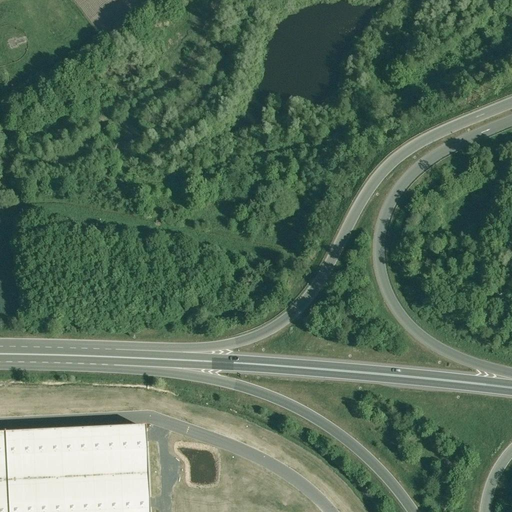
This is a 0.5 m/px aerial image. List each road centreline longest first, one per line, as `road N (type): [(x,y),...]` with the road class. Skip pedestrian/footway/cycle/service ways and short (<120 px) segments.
road 1 (trunk): [(511,103),(393,159),(359,197),(305,302),(284,322),(234,343),(109,356)]
road 2 (trunk): [(511,387),(109,356)]
road 3 (trunk): [(511,380),(437,341),(399,308),(378,243),(381,215),(398,184),(454,144),(511,121)]
road 4 (trunk): [(109,356),(284,401),(334,430),(411,511)]
